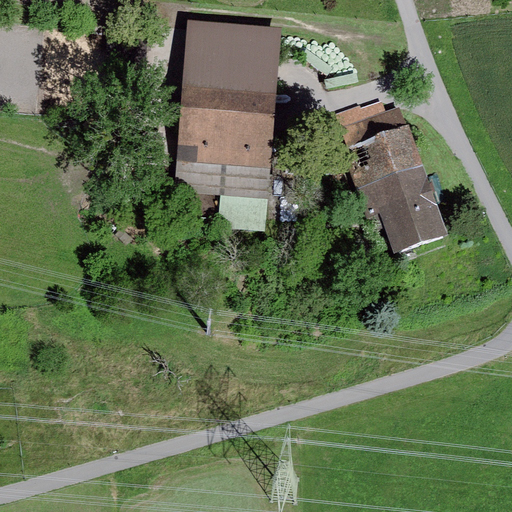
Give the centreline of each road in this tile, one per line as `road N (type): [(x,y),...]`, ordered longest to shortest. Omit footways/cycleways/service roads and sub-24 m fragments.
road 1 (residential): [(0,502),(470,365),(511,341)]
road 2 (residential): [(511,236),(449,125),(408,0)]
